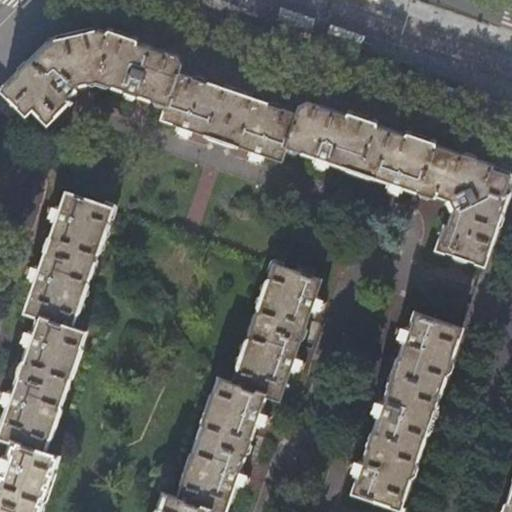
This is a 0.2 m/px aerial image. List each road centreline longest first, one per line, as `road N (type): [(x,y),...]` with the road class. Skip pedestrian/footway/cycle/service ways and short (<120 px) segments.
road 1 (primary): [(171,0),(511,116)]
road 2 (residential): [(454,511),(511,346)]
